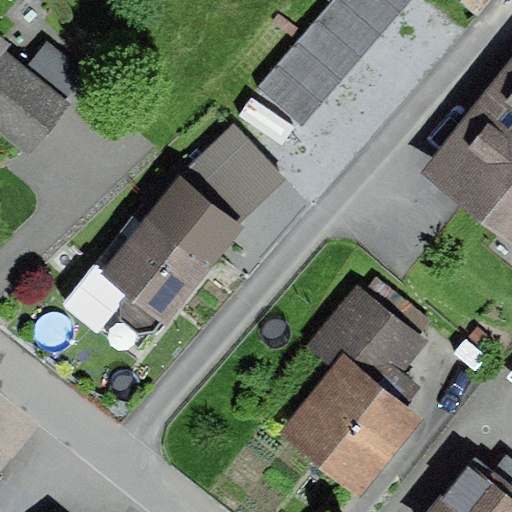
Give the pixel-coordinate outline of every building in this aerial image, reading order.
[(45,13),(29,0),(26,0),(13,16),(31,30),(45,13)] [(455,0),(339,0),(269,77),(355,154),(477,20),(455,0)] [(12,45),(0,34),(0,133),(28,157),(72,104),(66,99),(27,67),(8,51),(12,45)] [(48,42),(27,67),(66,99),(87,74),(48,42)] [(511,59),(422,173),(511,244),(511,59)] [(289,181),(234,124),(180,176),(242,228),(289,181)] [(242,228),(180,176),(102,273),(128,293),(120,303),(122,317),(140,333),(156,331),(162,321),(167,324),(242,228)] [(377,279),(366,294),(420,336),(432,321),(377,279)] [(366,294),(356,286),(310,346),(336,366),(282,436),(360,497),(423,417),(407,404),(421,387),(404,373),(428,342),(420,336),(366,294)] [(511,511),(511,494),(473,466),(439,511),(511,511)]
